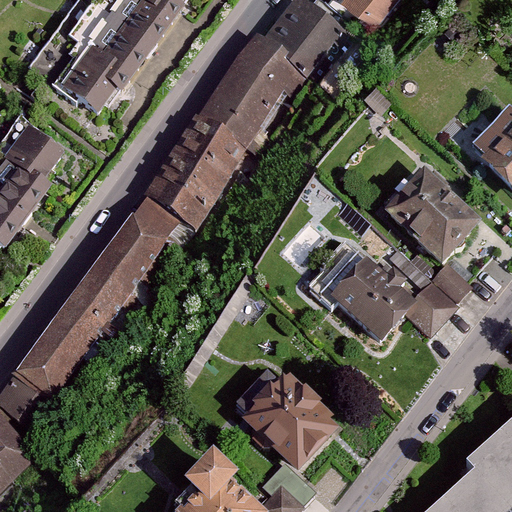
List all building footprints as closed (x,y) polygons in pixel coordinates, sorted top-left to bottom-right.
[(91,0),(38,74),(99,119),(185,0),(91,0)] [(348,29),(306,0),(295,0),(267,41),(258,35),(147,198),(197,231),(288,98),(297,104),(348,29)] [(350,0),(381,24),(400,0),(350,0)] [(0,115),(0,243),(62,159),(1,115),(0,115)] [(511,119),(477,154),(511,188),(511,119)] [(384,217),(440,267),(479,224),(423,174),(384,217)] [(56,410),(172,245),(131,216),(14,381),(56,410)] [(368,261),(331,300),(382,347),(408,319),(431,341),(458,311),(430,285),(413,303),(368,261)] [(446,268),(433,282),(458,305),(472,291),(446,268)] [(342,428),(287,375),(241,423),(296,476),(342,428)] [(0,494),(37,457),(28,449),(0,421),(0,494)] [(511,511),(511,430),(468,469),(476,478),(438,511),(511,511)] [(244,480),(220,456),(190,486),(197,493),(177,511),(289,511),(295,507),(273,485),(254,503),(238,487),(244,480)]
